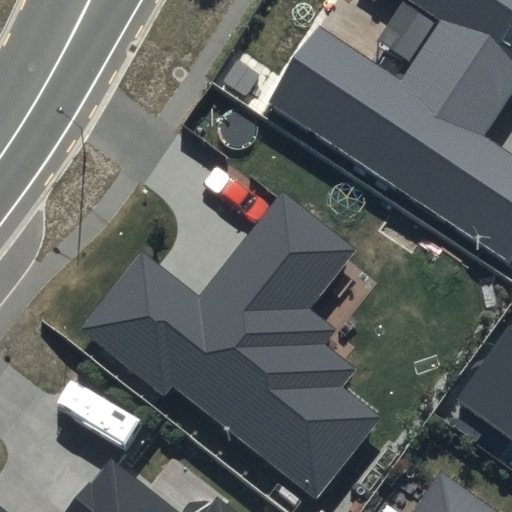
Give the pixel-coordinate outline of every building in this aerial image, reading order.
[(511,0),(422,0),(443,13),(404,74),(315,18),(257,109),(511,270),(511,151),(476,129),(511,71),(511,0)] [(342,242),(278,192),(198,292),(131,239),(68,318),(159,391),(167,372),(309,486),(372,409),(334,379),(350,358),(317,331),(327,318),(299,296),(342,242)] [(511,438),(511,322),(457,398),(511,438)] [(237,511),(214,494),(199,511),(180,511),(106,453),(58,511),(14,511),(0,500),(0,511),(237,511)] [(504,511),(435,464),(401,511),(504,511)]
